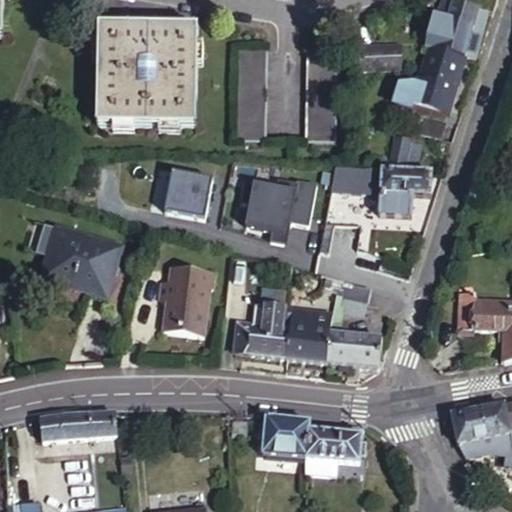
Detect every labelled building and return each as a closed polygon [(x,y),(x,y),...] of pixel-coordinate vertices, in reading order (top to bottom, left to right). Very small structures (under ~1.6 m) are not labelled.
[(474,15),(444,7),(437,12),(427,55),(463,63),(467,43),(474,15)] [(139,20),(139,29),(155,30),(155,20),(139,20)] [(139,29),(96,27),(95,127),(193,130),(195,31),(155,30),(139,29)] [(486,47),(467,43),(463,63),(482,68),(486,47)] [(352,48),(350,74),(397,73),(397,48),(352,48)] [(266,51),(235,51),(233,144),(264,144),(266,51)] [(336,51),(307,51),(305,145),(334,145),(336,51)] [(463,63),(427,55),(413,108),(450,116),(463,63)] [(421,130),(446,136),(450,120),(424,114),(421,130)] [(414,132),(398,129),(391,161),(408,164),(409,161),(418,163),(424,139),(414,137),(414,132)] [(455,150),(459,138),(446,136),(444,148),(455,150)] [(380,199),(380,219),(412,220),(413,197),(432,197),(433,172),(336,170),(331,195),(380,199)] [(163,214),(203,223),(212,182),(172,174),(163,214)] [(291,224),(309,228),(318,185),(298,182),(298,184),(279,180),(277,189),(246,183),(242,204),(250,205),(246,227),(272,232),(270,242),(283,244),(287,226),(290,227),(291,224)] [(111,240),(44,226),(34,275),(101,290),(111,240)] [(205,275),(163,272),(161,287),(154,286),(152,305),(160,306),(157,337),(197,340),(201,291),(204,291),(205,275)] [(298,273),(293,272),(288,290),(305,295),(310,277),(298,273)] [(340,284),(337,297),(361,303),(364,290),(340,284)] [(361,303),(337,297),(334,310),(339,311),(358,317),(361,303)] [(509,330),(508,361),(511,360),(511,301),(464,300),(463,332),(479,333),(480,328),(509,330)] [(243,305),(241,326),(251,328),(254,306),(243,305)] [(264,329),(266,307),(254,306),(251,328),(264,329)] [(285,309),(266,307),(264,329),(283,332),(285,309)] [(309,312),(285,309),(283,332),(291,333),(306,334),(309,312)] [(329,337),(345,339),(345,329),(338,328),(339,311),(334,310),(331,314),(332,314),(329,337)] [(332,314),(331,314),(309,312),(306,334),(310,335),(329,337),(332,314)] [(227,354),(287,360),(291,333),(283,332),(264,329),(251,328),(241,326),(230,325),(227,354)] [(287,360),(307,363),(310,335),(306,334),(291,333),(287,360)] [(325,364),(329,337),(310,335),(307,363),(325,364)] [(345,339),(329,337),(325,364),(347,368),(351,339),(345,339)] [(379,343),(351,339),(347,368),(375,371),(379,343)] [(511,404),(461,417),(456,418),(464,448),(470,461),(493,456),(509,458),(508,467),(511,467),(511,404)] [(62,418),(38,423),(39,442),(77,438),(116,438),(114,418),(66,418),(62,418)] [(303,463),(307,427),(263,422),(259,459),(303,463)] [(361,433),(307,427),(303,463),(303,475),(333,479),(335,462),(357,465),(361,433)]
